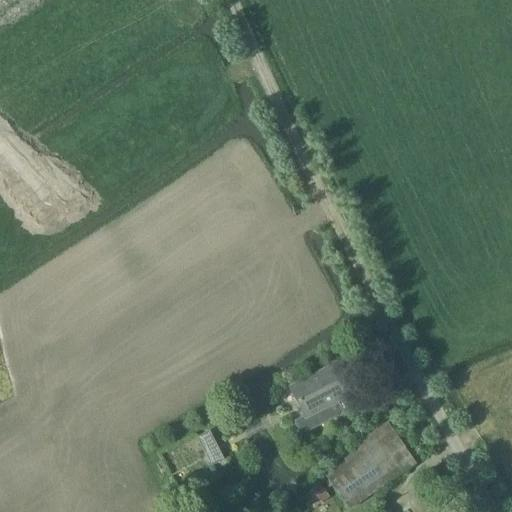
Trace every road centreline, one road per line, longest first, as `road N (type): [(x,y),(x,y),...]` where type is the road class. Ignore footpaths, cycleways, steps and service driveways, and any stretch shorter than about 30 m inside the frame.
road 1 (track): [(399,335),(231,0)]
road 2 (unclassified): [(496,511),(399,335)]
